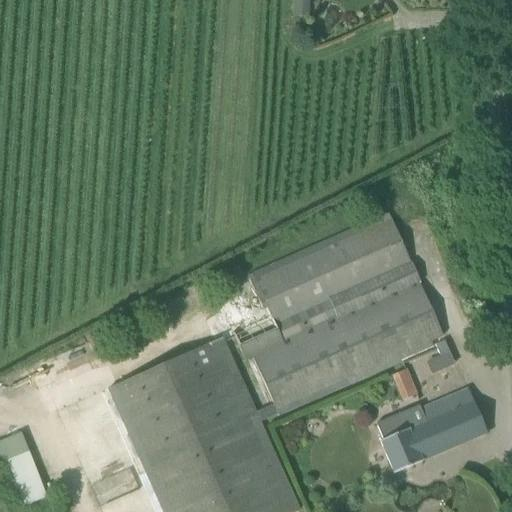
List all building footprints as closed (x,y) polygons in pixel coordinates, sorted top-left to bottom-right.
[(293,0),(293,16),(308,17),(308,0),(293,0)] [(391,221),(333,246),(330,242),(311,250),(313,255),(252,282),(269,316),(231,333),(242,359),(251,356),(274,406),(256,413),(261,423),(277,417),(436,348),(440,357),(448,354),(444,343),(445,343),(418,284),(419,283),(411,265),(410,265),(391,221)] [(261,423),(256,413),(222,340),(208,346),(198,325),(107,366),(117,387),(102,393),(154,511),(297,511),(259,424),(261,423)] [(407,370),(391,375),(401,401),(416,395),(407,370)] [(420,412),(418,408),(376,426),(382,442),(380,443),(389,465),(388,465),(389,469),(391,469),(393,475),(484,436),(486,436),(473,404),(472,404),(466,391),(420,412)] [(46,499),(22,433),(0,440),(0,471),(14,511),(46,499)]
